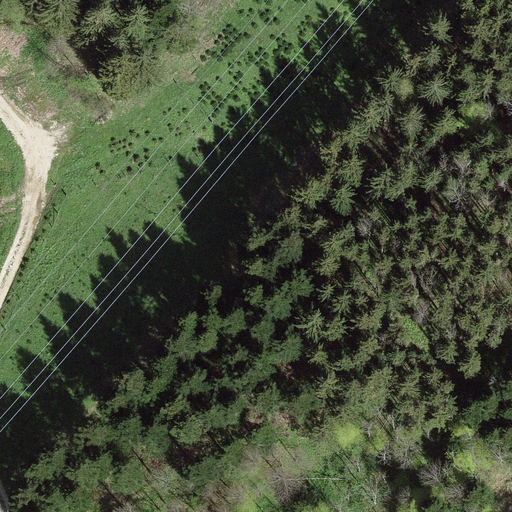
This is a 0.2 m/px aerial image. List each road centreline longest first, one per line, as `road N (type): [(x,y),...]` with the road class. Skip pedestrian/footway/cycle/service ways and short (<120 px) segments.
road 1 (track): [(0,290),(38,178),(38,153),(0,104)]
road 2 (track): [(391,511),(428,459),(511,372)]
